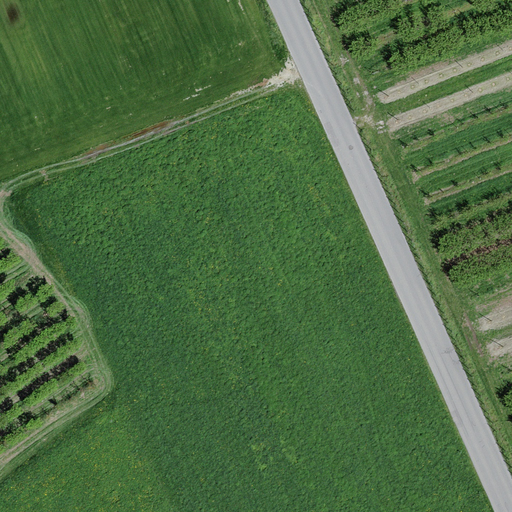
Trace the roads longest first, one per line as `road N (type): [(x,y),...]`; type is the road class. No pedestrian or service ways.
road 1 (unclassified): [(511,511),(281,0)]
road 2 (track): [(310,65),(11,202)]
